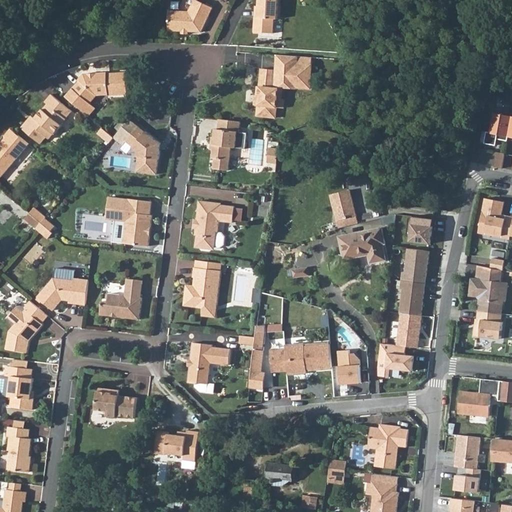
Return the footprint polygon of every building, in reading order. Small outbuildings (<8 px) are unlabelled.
[(169,31),(202,33),(206,24),(213,8),(196,0),(194,0),(189,12),(170,12),(169,31)] [(257,18),(255,32),(274,34),(276,20),(279,19),(280,0),(259,0),(259,7),(261,7),(260,18),(257,18)] [(327,9),(322,0),(313,0),(310,2),(316,15),(327,9)] [(309,59),(278,57),(277,72),(262,70),(260,88),(258,88),(257,98),(259,98),(258,107),(257,116),(275,118),(278,100),(281,100),(282,91),(281,90),(281,86),(293,87),(293,89),(306,91),(307,81),(311,82),(313,63),(308,63),(309,59)] [(80,81),(73,89),(66,97),(69,99),(83,111),(89,103),(96,95),(94,94),(96,92),(105,92),(108,94),(108,95),(126,94),(125,73),(107,74),(107,73),(84,74),(79,80),(80,81)] [(29,121),(23,127),(41,143),(46,136),(49,139),(72,112),(52,95),(46,102),(48,104),(35,119),(32,123),(29,121)] [(281,100),(278,100),(277,109),(284,109),(285,100),(281,100)] [(94,108),(89,103),(83,111),(88,115),(94,108)] [(508,137),(511,118),(511,116),(495,113),(491,133),(508,137)] [(219,120),(218,129),(216,129),(215,138),(212,137),(211,145),(214,145),(212,158),(215,158),(214,169),(228,170),(231,147),(246,149),(247,133),(239,132),(240,122),(219,120)] [(98,133),(109,144),(114,138),(103,128),(98,133)] [(137,165),(148,167),(147,174),(157,175),(159,160),(160,160),(162,144),(147,133),(146,133),(139,128),(127,142),(134,147),(133,148),(139,153),(137,165)] [(0,179),(30,144),(12,129),(6,137),(7,139),(0,146),(0,179)] [(278,150),(278,149),(269,148),(267,161),(277,162),(278,150)] [(498,153),(495,167),(502,169),(505,154),(498,153)] [(341,165),(344,165),(353,166),(354,158),(342,157),(341,165)] [(137,172),(147,174),(148,167),(137,165),(137,172)] [(350,189),(331,194),(339,227),(359,223),(350,189)] [(107,219),(116,220),(114,242),(149,246),(153,215),(151,215),(152,201),(110,196),(107,219)] [(486,198),(479,233),(486,234),(489,232),(496,234),(498,237),(510,239),(511,236),(511,229),(511,216),(502,215),(505,202),(486,198)] [(210,247),(214,248),(219,249),(223,246),(224,238),(221,235),(218,234),(220,222),(233,224),(235,208),(222,206),(222,205),(200,202),(198,221),(199,223),(199,228),(197,230),(196,236),(197,236),(196,246),(199,246),(201,249),(208,250),(210,247)] [(30,213),(42,223),(46,217),(35,207),(30,213)] [(25,219),(36,229),(42,223),(30,213),(25,219)] [(434,218),(413,215),(410,240),(430,243),(434,218)] [(36,229),(48,239),(53,233),(42,223),(36,229)] [(341,236),(344,254),(341,255),(343,261),(359,258),(361,265),(372,263),(372,262),(386,258),(383,242),(385,242),(382,227),(341,236)] [(402,271),(401,280),(425,283),(430,250),(408,248),(405,271),(402,271)] [(506,261),(493,258),(491,268),(502,270),(504,271),(506,261)] [(187,290),(185,304),(204,307),(203,315),(216,316),(222,272),(223,264),(197,260),(196,268),(195,268),(194,277),(196,277),(194,285),(194,291),(187,290)] [(477,280),(472,279),(470,296),(480,297),(478,312),(501,315),(503,302),(503,301),(498,301),(500,283),(502,270),(491,268),(479,266),(477,280)] [(293,269),(294,277),(309,274),(307,267),(293,269)] [(86,305),(90,280),(75,278),(76,271),(57,269),(56,278),(54,278),(38,297),(54,311),(63,300),(73,301),(72,303),(86,305)] [(103,302),(101,316),(140,320),(142,299),(141,299),(143,281),(127,279),(125,297),(109,295),(108,302),(103,302)] [(403,288),(400,311),(401,312),(421,314),(425,283),(401,280),(400,288),(403,288)] [(505,302),(507,283),(500,283),(498,301),(503,301),(503,302),(505,302)] [(31,301),(24,309),(21,307),(18,307),(8,318),(8,322),(14,327),(10,332),(9,336),(7,350),(30,353),(31,341),(44,325),(43,324),(49,316),(31,301)] [(421,314),(401,312),(397,344),(407,345),(418,347),(422,314),(421,314)] [(501,315),(478,312),(477,327),(475,327),(474,336),(501,339),(503,323),(501,322),(502,315),(501,315)] [(252,387),(266,388),(267,372),(264,372),(267,330),(284,331),(284,325),(257,323),(252,387)] [(256,338),(241,336),(240,344),(255,345),(256,338)] [(381,342),(378,365),(379,375),(390,376),(391,367),(413,370),(415,355),(406,354),(407,345),(397,344),(381,342)] [(189,381),(208,384),(211,364),(229,366),(231,349),(213,347),(213,345),(194,343),(191,359),(193,359),(193,366),(191,365),(189,381)] [(302,371),(302,368),(307,368),(332,366),(330,343),(305,345),(305,343),(285,345),(286,348),(271,349),(272,370),(288,369),(288,372),(302,371)] [(32,399),(33,391),(34,380),(32,379),(33,370),(8,367),(7,377),(12,377),(10,397),(13,398),(12,407),(34,410),(35,400),(32,399)] [(461,392),(458,413),(489,416),(492,395),(499,396),(501,381),(482,379),(480,393),(461,392)] [(511,382),(501,381),(499,396),(499,401),(511,402),(511,382)] [(113,395),(114,391),(101,389),(100,392),(98,392),(96,411),(108,413),(108,418),(116,419),(119,417),(135,419),(138,399),(119,396),(113,395)] [(15,428),(26,429),(27,422),(16,420),(15,428)] [(368,448),(377,449),(375,466),(395,469),(397,454),(394,454),(395,449),(399,446),(406,447),(408,431),(400,430),(400,428),(380,425),(379,429),(371,428),(368,448)] [(15,428),(10,427),(9,437),(11,437),(10,452),(12,452),(10,470),(31,473),(32,462),(30,462),(33,441),(30,441),(32,430),(26,429),(15,428)] [(156,454),(167,455),(167,453),(185,455),(184,460),(195,461),(199,431),(188,430),(187,437),(170,434),(170,432),(159,431),(156,454)] [(456,436),(453,465),(468,468),(478,469),(481,437),(456,436)] [(493,459),(505,460),(505,461),(511,461),(511,440),(495,439),(493,459)] [(331,468),(346,470),(347,462),(332,461),(331,468)] [(511,462),(499,461),(498,471),(511,471),(511,462)] [(288,479),(289,464),(269,462),(268,478),(288,479)] [(331,468),(330,475),(345,477),(346,470),(331,468)] [(478,469),(468,468),(467,475),(457,474),(455,490),(480,493),(482,470),(478,469)] [(366,494),(373,495),(371,511),(396,511),(399,493),(396,492),(398,476),(362,472),(361,481),(371,482),(371,484),(368,483),(366,494)] [(10,490),(21,492),(22,484),(11,483),(10,490)] [(244,507),(261,509),(263,487),(246,486),(244,507)] [(0,511),(21,511),(23,502),(26,502),(27,493),(21,492),(10,490),(6,489),(4,501),(0,500),(0,511)] [(303,504),(316,505),(317,496),(304,495),(303,504)] [(473,511),(475,501),(451,498),(451,508),(453,508),(452,511),(473,511)]
